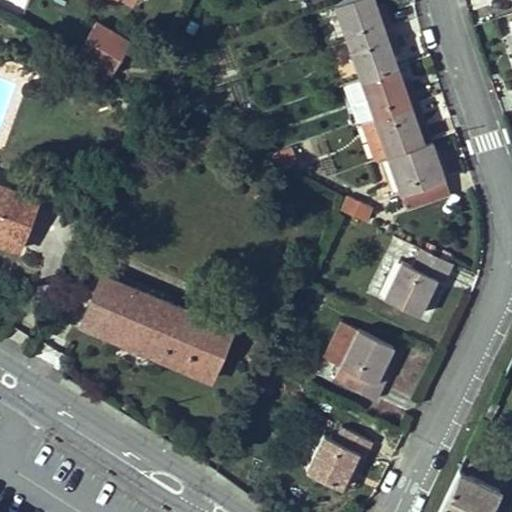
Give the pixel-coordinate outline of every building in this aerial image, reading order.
[(347,42),(392,26),(385,7),(378,10),(374,0),(342,0),(334,3),(347,42)] [(113,55),(122,37),(93,23),(85,41),(113,55)] [(390,48),(398,45),(392,26),(347,42),(360,79),(397,66),(390,48)] [(129,41),(122,37),(113,55),(85,41),(76,57),(112,75),(129,41)] [(360,79),(346,84),(359,122),(362,121),(417,101),(411,81),(403,84),(397,66),(360,79)] [(417,123),(424,120),(417,101),(362,121),(375,158),(386,154),(424,142),(417,123)] [(26,137),(30,124),(10,118),(5,130),(26,137)] [(424,142),(431,139),(424,120),(417,123),(424,142)] [(429,159),(437,156),(431,139),(424,142),(429,159)] [(406,205),(428,198),(423,183),(442,176),(444,176),(437,156),(429,159),(424,142),(386,154),(399,191),(401,191),(406,205)] [(268,154),(291,166),(296,156),(291,146),(268,154)] [(442,176),(423,183),(428,198),(447,191),(442,176)] [(0,182),(0,241),(20,248),(31,218),(0,207),(0,205),(8,185),(0,182)] [(8,185),(0,205),(0,207),(31,218),(38,196),(8,185)] [(354,211),(358,202),(347,197),(343,206),(354,211)] [(451,262),(420,247),(411,264),(400,259),(383,295),(418,312),(426,295),(434,298),(451,262)] [(82,324),(183,367),(204,316),(104,274),(82,324)] [(320,310),(328,294),(313,287),(305,303),(320,310)] [(316,350),(341,361),(357,327),(332,315),(316,350)] [(183,367),(210,379),(232,327),(204,316),(183,367)] [(344,382),(375,397),(391,366),(384,362),(392,344),(357,327),(341,361),(340,363),(350,369),(344,382)] [(392,344),(384,362),(391,366),(399,348),(392,344)] [(403,344),(396,360),(416,368),(422,353),(403,344)] [(332,377),(344,382),(350,369),(340,363),(332,377)] [(334,438),(322,433),(305,469),(340,486),(349,468),(356,472),(372,440),(340,425),(334,438)] [(487,511),(498,489),(458,470),(437,511),(487,511)]
